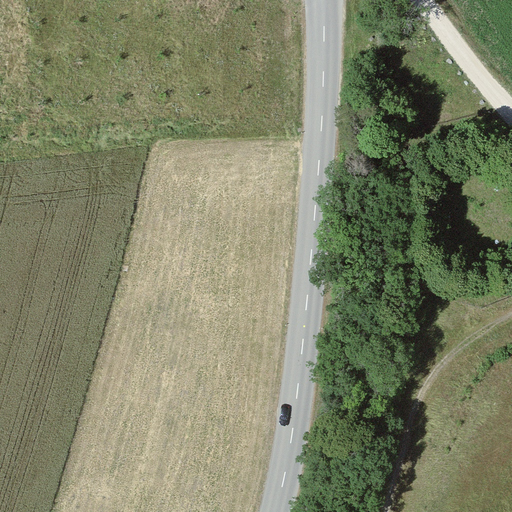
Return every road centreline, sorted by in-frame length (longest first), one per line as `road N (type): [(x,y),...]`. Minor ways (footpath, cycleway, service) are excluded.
road 1 (tertiary): [(276,511),(296,420),(324,0)]
road 2 (track): [(421,0),(511,111)]
